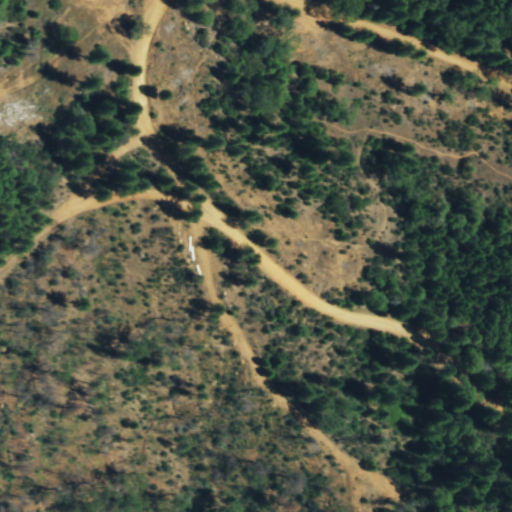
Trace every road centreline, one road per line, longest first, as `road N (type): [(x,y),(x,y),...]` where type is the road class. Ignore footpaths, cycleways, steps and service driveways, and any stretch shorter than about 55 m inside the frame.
road 1 (residential): [(0,244),(75,212),(213,218),(511,377)]
road 2 (residential): [(345,0),(146,46),(75,212)]
road 3 (residential): [(130,96),(202,168),(213,218)]
